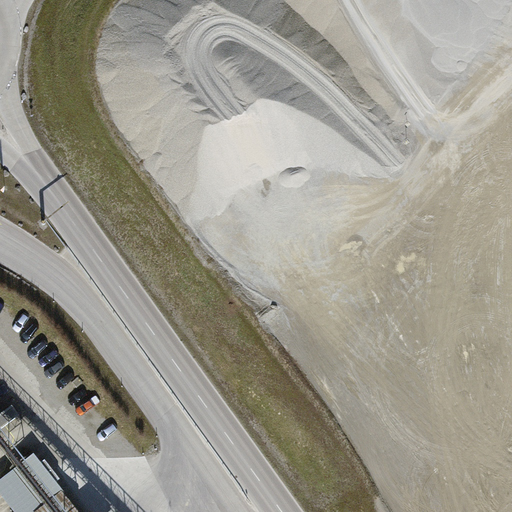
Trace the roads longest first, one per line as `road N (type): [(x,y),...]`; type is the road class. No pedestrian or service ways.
road 1 (unknown): [(511,477),(465,481),(402,446),(373,418),(336,363),(310,243),(324,178),(366,138),(511,57)]
road 2 (tertiary): [(0,123),(282,511)]
